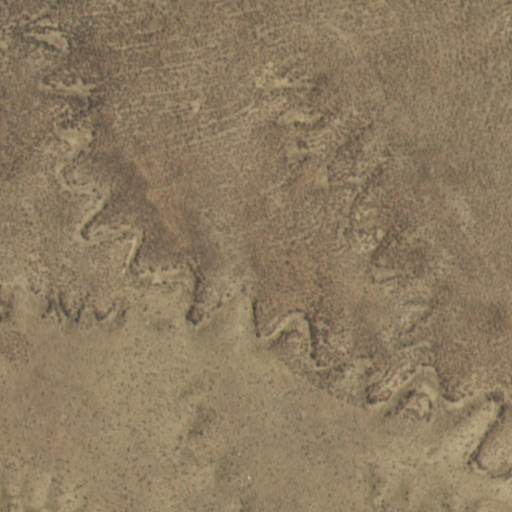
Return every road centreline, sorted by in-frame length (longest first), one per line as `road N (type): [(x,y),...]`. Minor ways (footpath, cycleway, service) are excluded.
road 1 (residential): [(511,156),(433,195),(314,189),(115,0)]
road 2 (residential): [(314,189),(155,179),(28,241),(0,297)]
